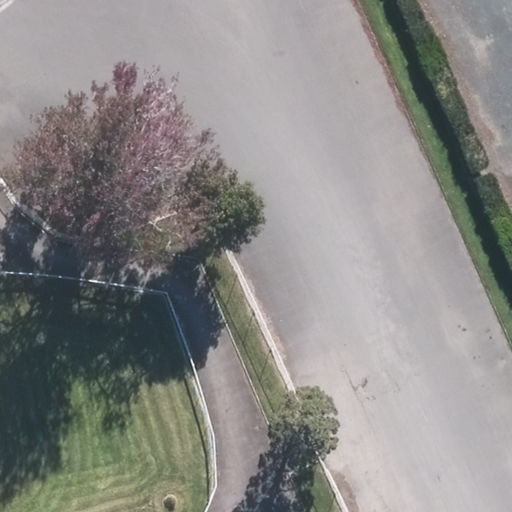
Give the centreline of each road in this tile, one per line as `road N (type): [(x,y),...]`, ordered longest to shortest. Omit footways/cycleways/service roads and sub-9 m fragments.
road 1 (unknown): [(242,427),(180,278),(21,253),(0,222)]
road 2 (unknown): [(278,511),(242,427),(228,511)]
